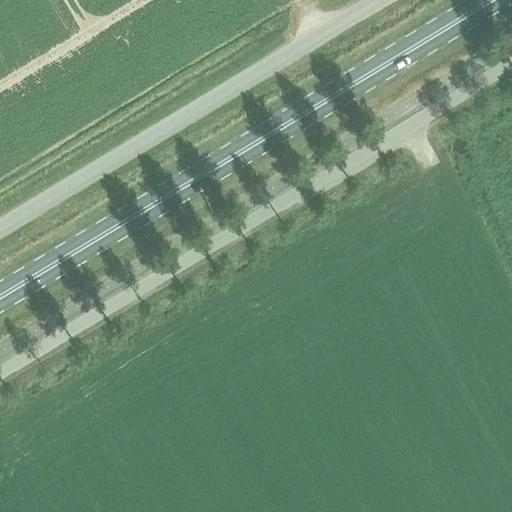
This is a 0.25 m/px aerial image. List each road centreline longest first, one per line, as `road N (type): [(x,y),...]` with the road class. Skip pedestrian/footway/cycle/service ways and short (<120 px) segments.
road 1 (unclassified): [(0,373),(511,64)]
road 2 (primary): [(0,297),(491,0)]
road 3 (unclassified): [(0,229),(379,0)]
